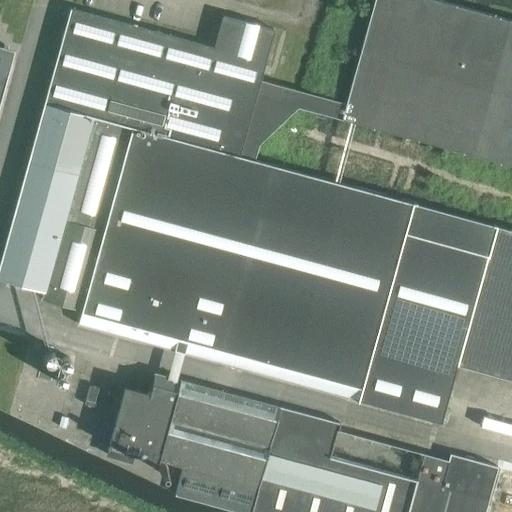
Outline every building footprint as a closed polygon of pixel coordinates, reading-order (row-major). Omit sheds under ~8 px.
[(341,119),(415,139),(511,166),(511,21),(435,0),(373,0),(359,55),(341,119)] [(511,230),(262,161),(239,155),(273,30),(222,16),(213,48),(71,9),(0,268),(0,278),(43,291),(41,298),(82,310),(78,323),(172,349),(182,352),(440,423),(456,364),(511,379),(511,230)] [(0,87),(10,51),(0,48),(0,87)] [(182,352),(172,349),(169,359),(164,376),(174,379),(179,362),(182,352)] [(485,511),(498,466),(450,453),(448,460),(415,452),(337,430),(339,424),(174,379),(164,376),(154,374),(149,394),(125,387),(115,427),(99,423),(97,430),(113,435),(107,455),(131,461),(133,453),(182,467),(175,494),(242,511),(485,511)] [(84,404),(93,406),(99,388),(90,385),(84,404)] [(84,436),(81,442),(81,447),(90,454),(98,452),(103,446),(102,441),(102,438),(98,434),(93,433),(88,434),(84,436)] [(160,465),(158,468),(158,470),(159,473),(161,475),(164,475),(167,473),(168,471),(168,468),(166,465),(163,465),(160,465)]
